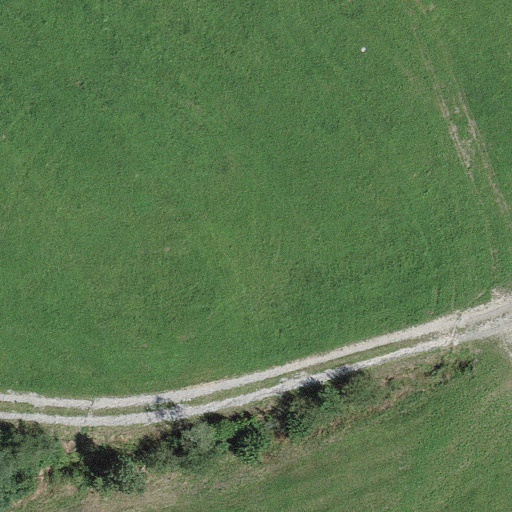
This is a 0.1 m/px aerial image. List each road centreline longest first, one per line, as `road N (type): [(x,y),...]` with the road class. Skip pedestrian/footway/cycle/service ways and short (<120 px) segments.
road 1 (track): [(412,0),(511,254)]
road 2 (track): [(511,360),(494,406),(427,511)]
